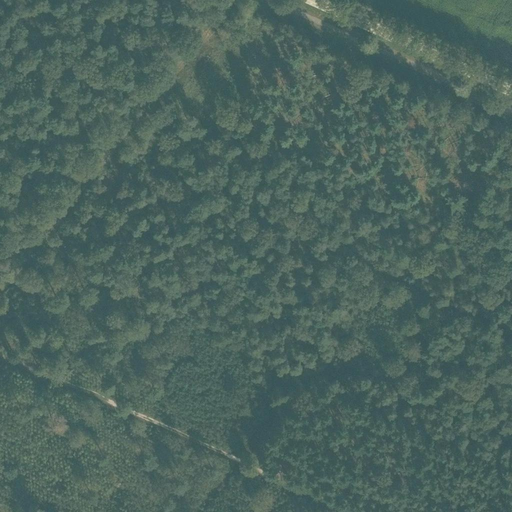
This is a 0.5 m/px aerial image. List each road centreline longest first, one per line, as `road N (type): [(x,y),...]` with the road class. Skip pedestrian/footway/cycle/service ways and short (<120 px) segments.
road 1 (track): [(351,511),(0,348)]
road 2 (tertiary): [(511,93),(312,0)]
road 3 (track): [(0,287),(46,226),(0,202)]
